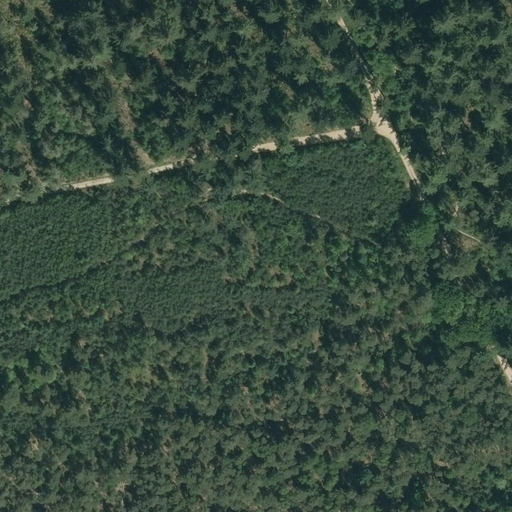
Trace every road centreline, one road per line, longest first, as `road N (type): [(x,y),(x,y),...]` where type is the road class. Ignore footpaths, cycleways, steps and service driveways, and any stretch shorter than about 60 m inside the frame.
road 1 (track): [(0,200),(388,123)]
road 2 (track): [(388,123),(467,285)]
road 3 (track): [(329,0),(388,123)]
